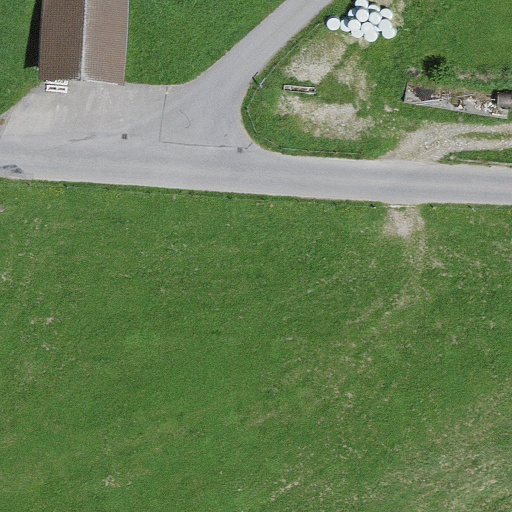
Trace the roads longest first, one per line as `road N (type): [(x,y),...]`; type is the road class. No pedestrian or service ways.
road 1 (unclassified): [(0,157),(511,191)]
road 2 (track): [(205,172),(208,100),(308,0)]
